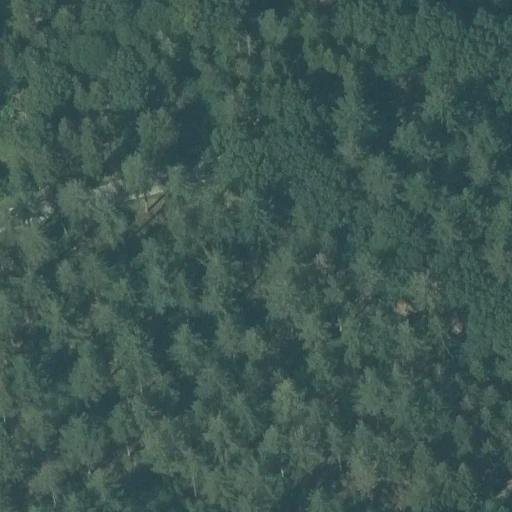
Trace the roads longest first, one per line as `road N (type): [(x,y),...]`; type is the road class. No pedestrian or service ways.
road 1 (unclassified): [(511,100),(434,111),(0,219)]
road 2 (track): [(263,153),(421,303),(511,363)]
